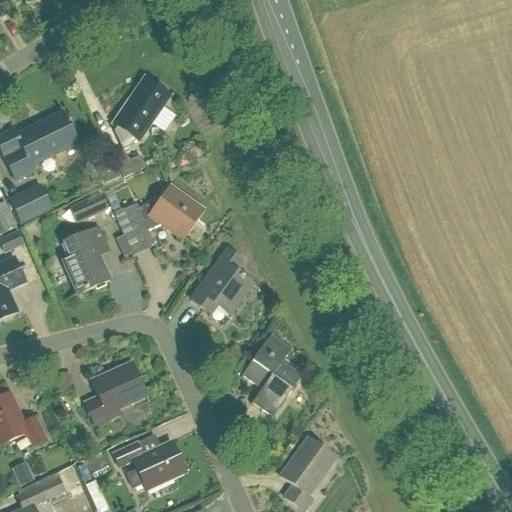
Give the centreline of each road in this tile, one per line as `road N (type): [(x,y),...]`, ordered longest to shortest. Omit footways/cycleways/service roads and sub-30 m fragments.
road 1 (primary): [(511,510),(370,257),(269,0)]
road 2 (residential): [(242,511),(157,337),(130,330),(0,359)]
road 3 (residential): [(0,76),(97,14),(103,0)]
